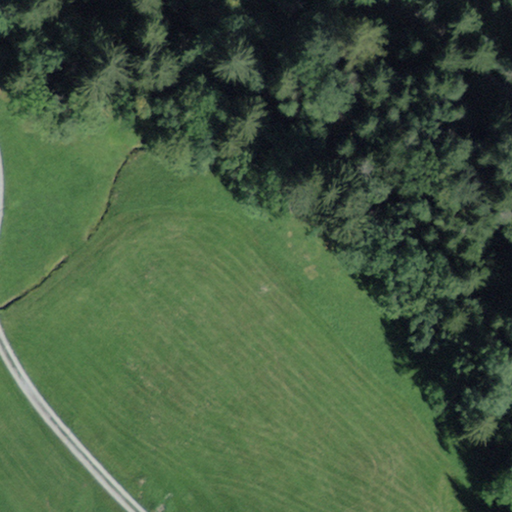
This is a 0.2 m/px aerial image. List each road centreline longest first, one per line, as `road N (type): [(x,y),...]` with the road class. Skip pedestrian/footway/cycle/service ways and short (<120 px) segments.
road 1 (track): [(0,340),(56,425),(138,511)]
road 2 (track): [(511,92),(440,32),(350,0)]
